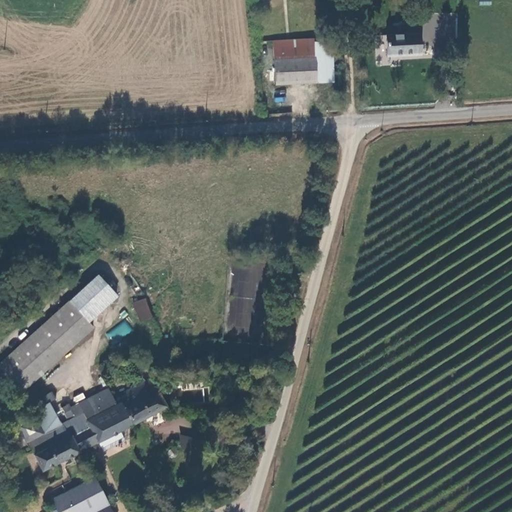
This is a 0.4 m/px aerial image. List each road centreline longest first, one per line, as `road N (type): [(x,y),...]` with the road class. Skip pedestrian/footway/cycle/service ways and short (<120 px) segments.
road 1 (unclassified): [(352,121),(252,511)]
road 2 (unclassified): [(0,147),(352,121)]
road 3 (unclassified): [(352,121),(511,110)]
road 4 (track): [(352,121),(338,0)]
